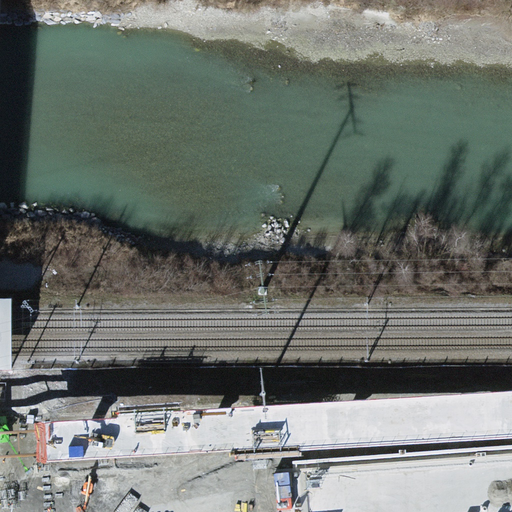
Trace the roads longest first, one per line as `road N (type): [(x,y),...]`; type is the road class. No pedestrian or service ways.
road 1 (motorway): [(511,468),(0,499)]
road 2 (motorway): [(511,411),(0,438)]
